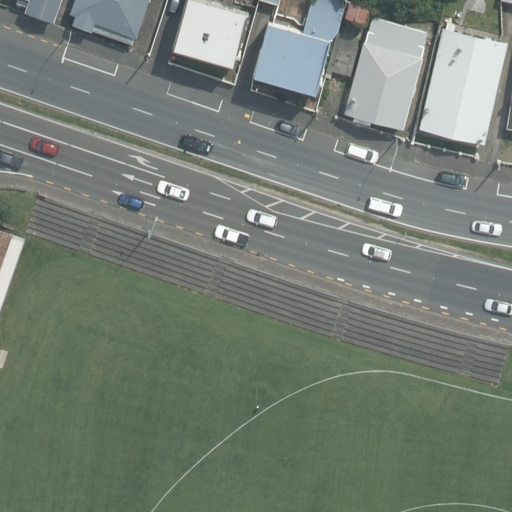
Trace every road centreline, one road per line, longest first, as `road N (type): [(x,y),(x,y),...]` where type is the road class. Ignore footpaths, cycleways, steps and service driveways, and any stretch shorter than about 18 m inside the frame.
road 1 (trunk): [(0,53),(223,133),(511,221)]
road 2 (trunk): [(511,291),(43,144)]
